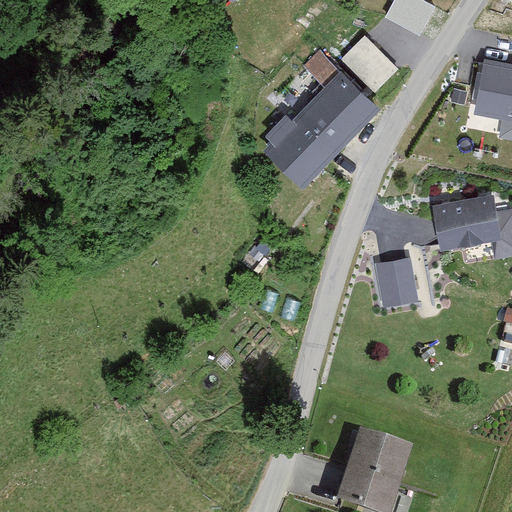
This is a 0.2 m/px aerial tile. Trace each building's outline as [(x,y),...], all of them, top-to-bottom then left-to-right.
[(422,31),(437,1),(434,0),(392,0),(386,14),(422,31)] [(377,87),(400,63),(365,30),(342,54),(377,87)] [(317,74),(333,59),(322,47),(306,62),(317,74)] [(511,66),(486,61),(478,109),(511,114),(511,66)] [(382,108),(339,67),(260,149),(304,191),(382,108)] [(491,197),(438,206),(444,243),(498,234),(491,197)] [(415,296),(408,259),(379,264),(385,302),(415,296)] [(412,438),(355,420),(332,494),(389,511),(412,438)]
